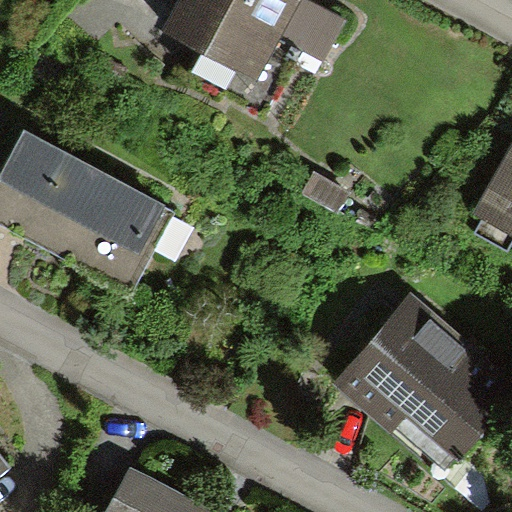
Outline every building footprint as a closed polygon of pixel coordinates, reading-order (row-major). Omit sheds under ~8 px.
[(333,18),(295,0),(177,0),(163,30),(257,75),(277,34),(316,53),(333,18)] [(162,209),(19,133),(0,167),(0,221),(121,285),(162,209)] [(511,164),(478,232),(511,249),(511,164)] [(344,194),(307,175),(298,193),(334,212),(344,194)] [(449,453),(507,386),(407,300),(336,382),(394,432),(407,416),(449,453)] [(210,511),(129,467),(104,511),(210,511)]
